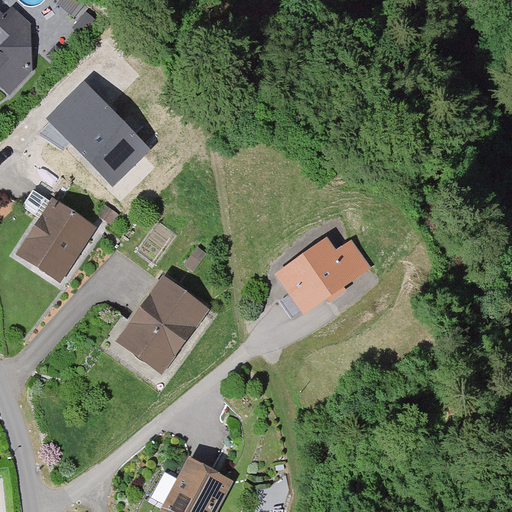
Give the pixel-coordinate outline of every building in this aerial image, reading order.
[(32,76),(29,35),(7,15),(0,21),(0,96),(1,95),(8,101),(32,76)] [(84,82),(46,119),(50,122),(38,134),(63,150),(70,143),(112,186),(150,149),(84,82)] [(93,232),(47,203),(14,256),(60,285),(93,232)] [(329,256),(318,241),(271,280),(305,321),(367,270),(345,243),(329,256)] [(207,314),(158,280),(113,346),(161,379),(207,314)] [(221,511),(234,485),(185,462),(161,511),(221,511)]
